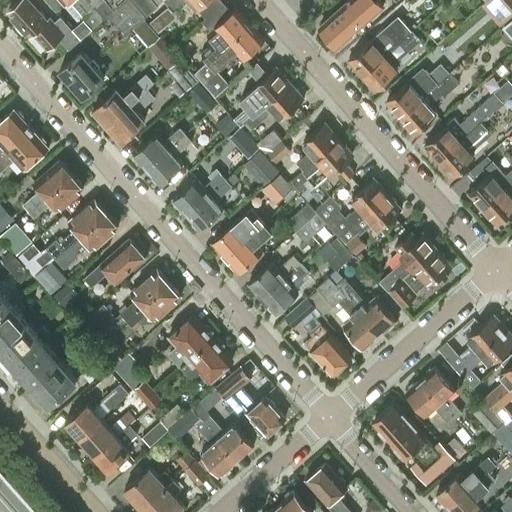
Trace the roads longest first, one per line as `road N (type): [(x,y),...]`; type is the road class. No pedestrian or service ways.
road 1 (residential): [(326,420),(0,47)]
road 2 (residential): [(496,265),(257,0)]
road 3 (residential): [(326,420),(496,265)]
road 4 (residential): [(94,511),(0,404)]
road 5 (residential): [(218,511),(326,420)]
road 6 (residential): [(409,511),(326,420)]
